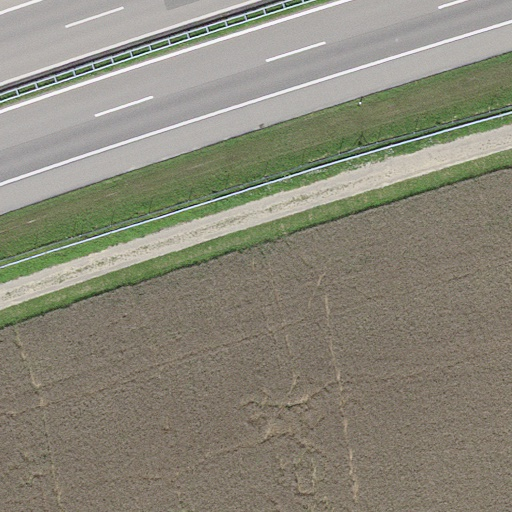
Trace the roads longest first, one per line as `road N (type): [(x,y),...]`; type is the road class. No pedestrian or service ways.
road 1 (track): [(0,299),(511,136)]
road 2 (motorway): [(0,149),(470,0)]
road 3 (motorway): [(155,0),(0,51)]
